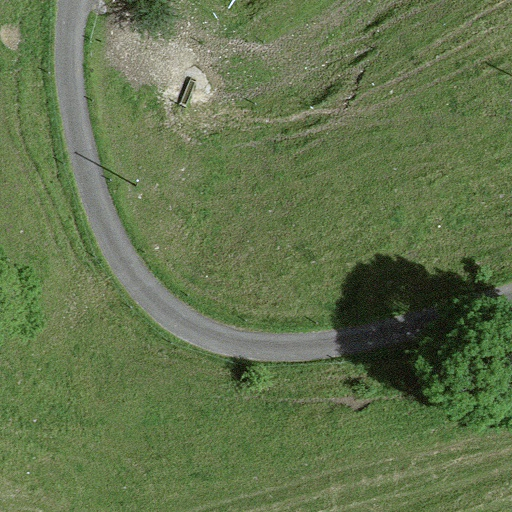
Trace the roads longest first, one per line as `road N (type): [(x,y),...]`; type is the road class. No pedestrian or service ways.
road 1 (unclassified): [(70,0),(67,77),(88,198),(100,237),(159,314),(207,336),(330,345),(445,325),(511,301)]
road 2 (track): [(150,0),(183,32),(238,55),(299,60),(376,0)]
